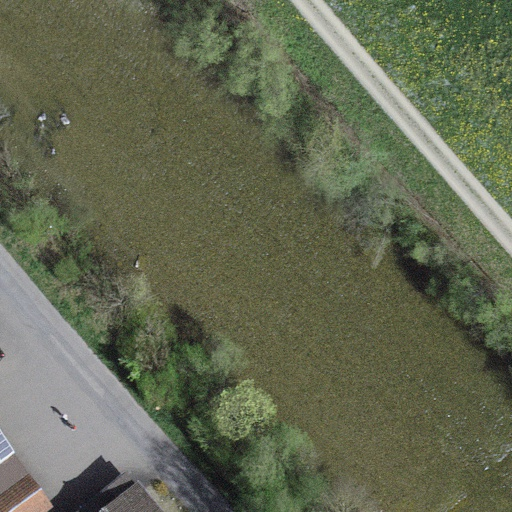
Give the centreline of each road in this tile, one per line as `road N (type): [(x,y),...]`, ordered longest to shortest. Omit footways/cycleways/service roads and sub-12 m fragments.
road 1 (residential): [(0,247),(231,511)]
road 2 (unclassified): [(511,245),(309,0)]
